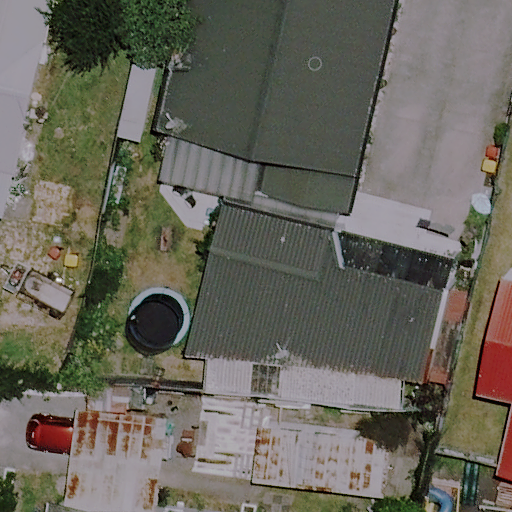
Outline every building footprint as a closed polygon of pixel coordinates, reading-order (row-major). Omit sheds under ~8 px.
[(0,0),(0,196),(5,166),(37,172),(66,0),(0,0)] [(261,194),(263,184),(364,207),(411,0),(193,0),(162,136),(185,141),(178,175),(261,194)] [(401,414),(408,365),(445,370),(459,277),(422,271),(428,237),(224,206),(198,383),(401,414)] [(72,245),(1,242),(0,257),(0,374),(67,376),(72,245)] [(511,267),(483,383),(511,390),(511,448),(508,464),(511,465),(511,267)] [(405,437),(270,423),(265,478),(400,492),(405,437)] [(212,511),(171,510),(175,449),(77,444),(74,505),(0,501),(0,511),(212,511)]
